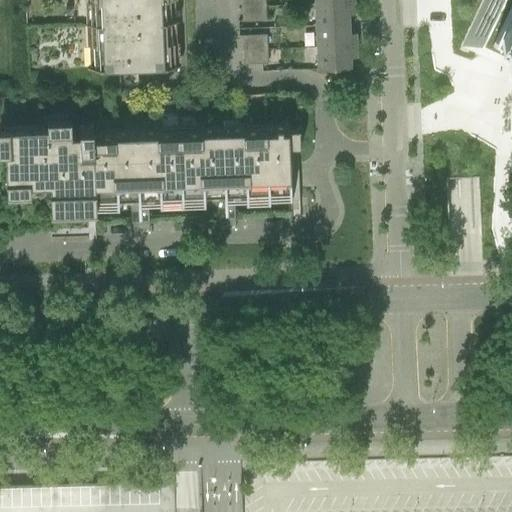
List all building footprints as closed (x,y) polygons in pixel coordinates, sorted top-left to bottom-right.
[(91,0),(93,24),(85,24),(85,25),(93,25),(94,67),(87,67),(87,69),(179,66),(179,64),(177,64),(175,21),(178,21),(178,20),(175,20),(174,0),(91,0)] [(511,0),(416,0),(424,162),(445,160),(446,179),(460,178),(471,178),(470,159),(511,157),(511,0)] [(314,4),(315,26),(348,24),(348,12),(354,12),(354,2),(314,4)] [(265,6),(241,6),(242,21),(266,20),(265,6)] [(315,26),(316,47),(355,46),(355,36),(349,36),(348,24),(315,26)] [(243,36),(243,50),(267,49),(267,35),(243,36)] [(355,46),(316,47),(317,69),(350,68),(350,55),(356,55),(355,46)] [(267,49),(243,50),(244,64),(268,63),(267,49)] [(49,125),(48,125),(48,129),(1,132),(1,133),(5,133),(6,153),(2,154),(2,155),(5,155),(7,192),(8,192),(8,188),(29,187),(29,191),(31,191),(30,187),(50,186),(51,210),(75,209),(74,198),(84,198),(85,214),(118,213),(118,198),(137,198),(137,202),(159,202),(159,211),(204,209),(204,195),(225,194),(225,199),(245,198),(246,207),(269,206),(269,202),(291,201),(288,148),(300,147),(299,126),(287,127),(287,118),(282,118),(283,123),(246,125),(246,119),(239,120),(240,127),(204,129),(203,121),(196,121),(197,127),(161,128),(160,123),(153,123),(154,131),(117,132),(117,125),(110,125),(110,130),(93,131),(92,123),(79,124),(80,137),(68,138),(67,125),(66,125),(66,129),(50,130),(49,125)]
